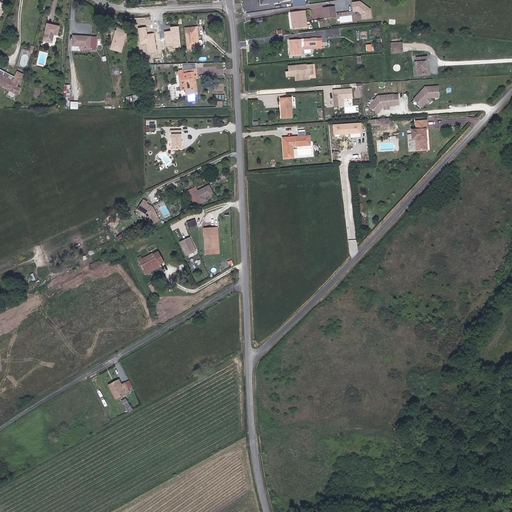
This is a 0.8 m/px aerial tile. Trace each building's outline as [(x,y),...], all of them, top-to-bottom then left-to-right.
[(360,2),(352,3),(353,11),(358,11),(362,14),(362,18),(371,17),(370,9),(360,2)] [(324,7),(325,19),(336,18),(335,6),(324,7)] [(306,10),(303,10),(292,12),(294,28),(305,27),(308,27),(306,10)] [(49,25),(45,43),(52,44),(55,35),(59,36),(60,28),(49,25)] [(181,47),(178,26),(170,27),(170,30),(164,31),(165,47),(173,46),(173,48),(181,47)] [(196,45),(195,37),(197,37),(196,26),(185,27),(186,46),(196,45)] [(146,27),(138,28),(140,44),(146,43),(147,53),(157,51),(154,33),(147,34),(146,27)] [(117,31),(112,50),(120,52),(125,33),(117,31)] [(82,46),(83,46),(84,49),(98,48),(98,36),(74,36),(74,46),(82,46)] [(195,37),(196,45),(186,46),(186,48),(198,48),(197,37),(195,37)] [(290,41),(291,49),(292,56),(294,56),(302,55),(302,44),(304,44),(305,47),(312,46),(312,49),(324,47),(322,37),(318,37),(290,41)] [(404,42),(402,42),(392,43),(394,53),(403,52),(405,52),(404,42)] [(415,60),(415,70),(418,70),(418,73),(426,73),(430,73),(429,60),(429,56),(417,56),(417,60),(415,60)] [(310,79),(310,76),(313,76),(312,64),(289,66),(289,71),(287,71),(287,76),(296,75),(296,80),(304,79),(310,79)] [(197,67),(185,68),(185,72),(192,71),(193,77),(195,77),(198,77),(197,67)] [(5,72),(0,68),(0,85),(15,94),(18,93),(19,90),(19,88),(16,87),(21,80),(21,79),(23,75),(18,72),(15,78),(11,80),(3,75),(5,72)] [(179,72),(179,79),(185,79),(185,87),(186,93),(194,92),(193,83),(196,83),(195,77),(193,77),(192,71),(185,72),(179,72)] [(146,77),(151,92),(159,89),(154,75),(146,77)] [(439,98),(438,87),(425,88),(415,100),(423,107),(427,102),(428,101),(427,101),(429,99),(429,100),(430,99),(439,98)] [(352,99),(351,90),(333,91),(333,95),(335,95),(334,107),(343,107),(343,100),(352,99)] [(395,106),(394,96),(378,97),(370,107),(378,114),(384,108),(386,107),(386,106),(388,106),(388,107),(389,107),(395,106)] [(282,108),(291,107),(291,99),(281,99),(282,108)] [(423,107),(415,100),(412,103),(421,110),(423,107)] [(290,110),(292,110),(291,107),(282,108),(282,117),(291,117),(290,110)] [(361,122),(333,124),(334,136),(362,134),(361,122)] [(418,135),(416,135),(418,153),(429,152),(427,135),(429,134),(428,125),(417,126),(418,135)] [(172,134),(173,134),(173,149),(183,149),(183,130),(172,130),(172,134)] [(309,136),(282,138),(284,158),(292,157),(292,146),(309,144),(309,136)] [(206,187),(195,192),(193,189),(185,192),(191,205),(195,204),(196,206),(204,202),(202,199),(210,194),(206,187)] [(146,203),(143,201),(138,209),(141,211),(140,212),(141,213),(145,215),(151,226),(159,221),(152,208),(145,204),(146,203)] [(186,224),(190,231),(198,227),(194,220),(186,224)] [(209,248),(218,247),(216,226),(206,227),(209,248)] [(219,226),(216,226),(218,247),(209,248),(209,252),(222,251),(219,226)] [(197,250),(191,237),(179,243),(185,255),(197,250)] [(164,261),(158,251),(153,254),(142,259),(141,256),(137,258),(144,269),(157,262),(158,264),(164,261)] [(145,273),(159,266),(158,264),(157,262),(144,269),(145,273)] [(120,383),(118,379),(108,384),(115,396),(128,390),(124,381),(120,383)] [(126,401),(121,404),(125,411),(129,409),(126,401)]
